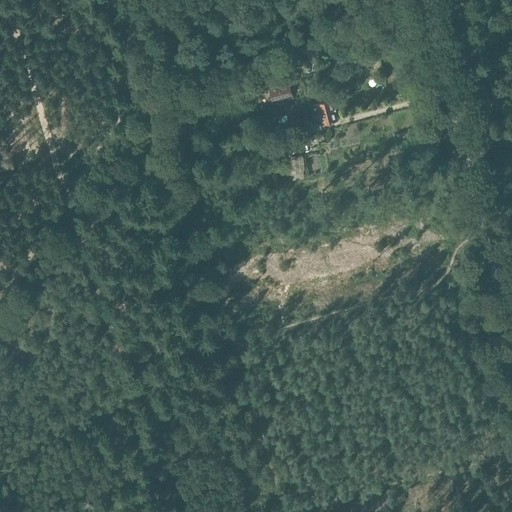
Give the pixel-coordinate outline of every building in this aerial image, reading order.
[(273,101),(292,96),(289,82),(270,87),(273,101)] [(314,114),(336,108),(333,99),(310,104),(312,114),(314,114)] [(336,108),(314,114),(315,116),(313,116),(315,123),(338,118),(336,108)] [(282,149),(292,146),(290,139),(280,142),(282,149)] [(303,170),(302,155),(290,156),(293,179),(302,178),(301,171),(303,170)]
